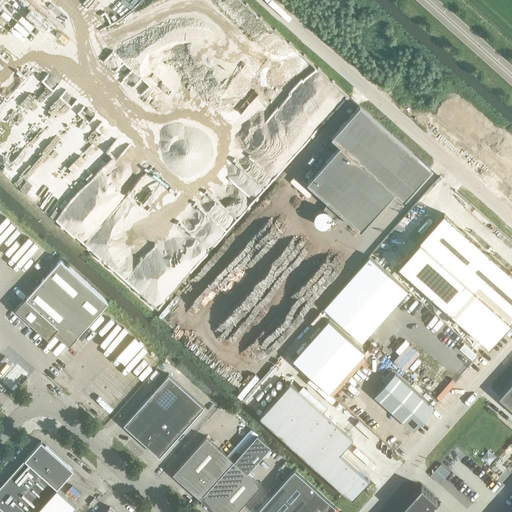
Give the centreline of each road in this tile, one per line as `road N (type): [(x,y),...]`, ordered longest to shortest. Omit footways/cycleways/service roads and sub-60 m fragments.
road 1 (unclassified): [(263,0),(511,218)]
road 2 (unclassified): [(0,436),(37,394),(168,511)]
road 3 (unclassified): [(511,346),(367,511)]
road 4 (unknown): [(84,40),(98,86),(186,154)]
